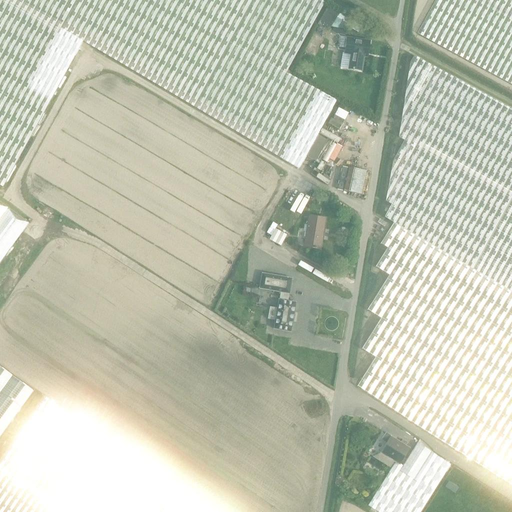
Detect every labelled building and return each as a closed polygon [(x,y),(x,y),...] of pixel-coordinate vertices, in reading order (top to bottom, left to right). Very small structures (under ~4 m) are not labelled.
[(286,73),(324,3),(318,0),(0,0),(0,185),(3,187),(83,42),(298,170),(306,157),(319,165),(331,144),(318,136),(339,102),(286,73)] [(511,0),(435,0),(417,34),(511,85),(511,0)] [(327,8),(318,25),(329,31),(338,14),(327,8)] [(368,53),(369,42),(347,38),(344,53),(351,54),(349,69),(361,71),(364,52),(368,53)] [(376,358),(358,386),(511,484),(511,109),(413,56),(409,63),(398,137),(404,141),(392,162),(385,201),(391,204),(384,217),(394,223),(381,244),(387,248),(376,267),(390,275),(368,311),(381,318),(362,350),(376,358)] [(341,103),(338,109),(347,114),(351,108),(341,103)] [(335,113),(333,118),(342,124),(345,119),(335,113)] [(331,117),(328,123),(339,129),(342,124),(333,118),(331,117)] [(365,196),(371,172),(348,167),(343,191),(365,196)] [(342,168),(337,187),(343,188),(348,169),(342,168)] [(0,511),(214,511),(43,396),(0,458),(0,437),(35,390),(0,366),(0,262),(29,223),(0,202),(0,511)] [(304,246),(320,249),(321,241),(320,240),(324,219),(325,220),(325,219),(308,216),(304,246)] [(287,235),(275,229),(269,240),(281,246),(287,235)] [(273,329),(290,332),(292,323),(294,312),(295,303),(287,301),(288,294),(289,294),(291,279),(262,274),(259,289),(281,292),(279,300),(277,309),(270,308),(268,318),(275,320),(273,329)] [(405,446),(407,443),(402,439),(400,443),(386,434),(382,440),(387,443),(381,453),(396,462),(399,464),(409,448),(405,446)] [(387,475),(368,505),(379,511),(420,511),(450,465),(417,443),(412,450),(402,466),(399,464),(396,462),(387,475)]
